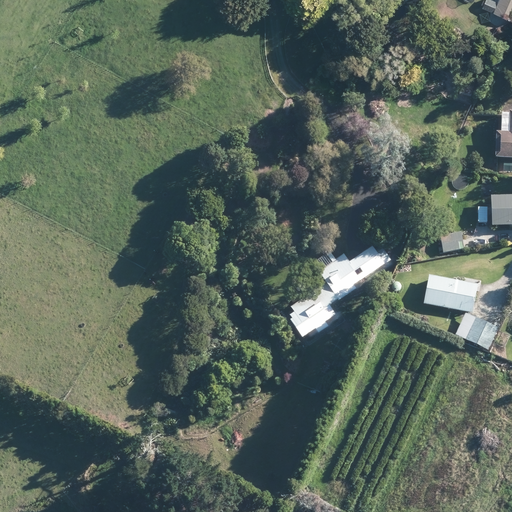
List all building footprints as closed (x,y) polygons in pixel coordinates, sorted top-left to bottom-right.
[(407,0),(404,4),(405,10),(409,13),(414,12),(418,8),(417,3),(413,0),(407,0)] [(511,19),(511,0),(497,0),(496,4),(493,11),(511,19)] [(511,112),(510,112),(510,115),(502,115),(501,133),(496,133),(495,158),(511,158),(511,112)] [(511,196),(491,197),(492,203),(492,226),(511,225),(511,196)] [(464,249),(462,239),(461,232),(440,236),(443,252),(464,249)] [(345,257),(343,255),(311,277),(319,288),(291,308),(309,334),(336,315),(336,314),(330,305),(333,303),(338,299),(339,301),(356,289),(355,289),(353,286),(360,281),(369,275),(391,259),(383,249),(377,254),(373,247),(371,248),(370,246),(363,251),(364,253),(361,255),(360,253),(355,257),(356,258),(349,263),(345,257)] [(478,285),(463,282),(429,276),(424,304),(470,313),(473,313),(475,300),(477,290),(478,285)] [(497,322),(502,311),(495,308),(488,323),(495,326),(497,322)] [(488,323),(470,315),(466,313),(458,329),(490,345),(498,328),(488,323)]
